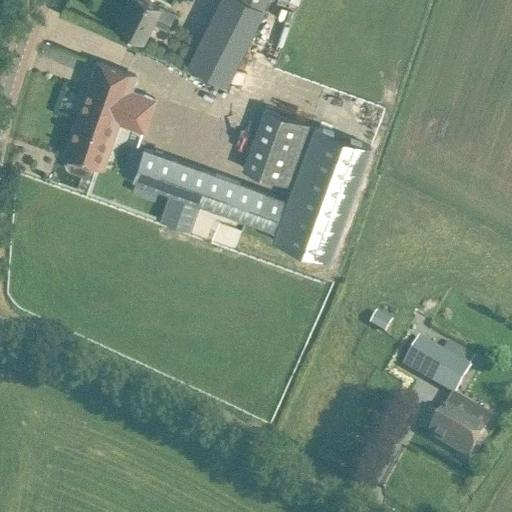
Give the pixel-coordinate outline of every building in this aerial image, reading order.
[(128,0),(116,25),(142,39),(152,19),(167,27),(174,13),(159,6),(159,5),(148,0),(128,0)] [(219,0),(197,44),(188,62),(185,69),(223,87),(226,81),(263,8),(266,0),(219,0)] [(80,109),(119,122),(144,131),(156,97),(131,88),(136,74),(97,60),(80,109)] [(243,167),(289,183),(311,123),(265,107),(243,167)] [(119,122),(80,109),(65,153),(70,155),(68,162),(70,168),(83,172),(89,169),(91,163),(96,165),(106,138),(112,140),(119,122)] [(315,123),(273,239),(329,259),(371,144),(315,123)] [(159,218),(189,229),(199,202),(273,228),(284,195),(137,143),(126,175),(169,191),(159,218)] [(369,325),(384,334),(391,323),(375,313),(369,325)] [(420,339),(404,367),(454,396),(470,368),(472,366),(481,348),(454,332),(442,352),(420,339)] [(428,437),(468,459),(484,432),(444,409),(428,437)]
